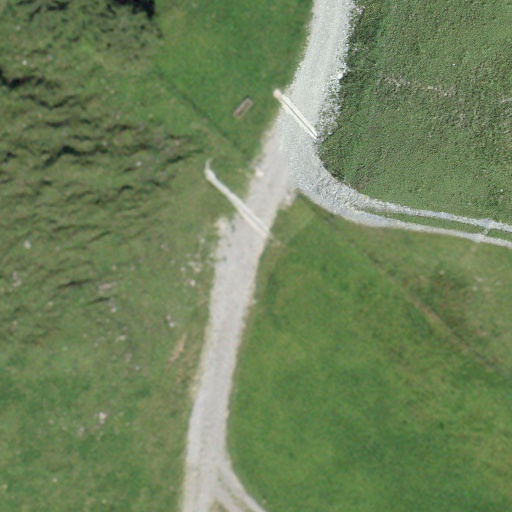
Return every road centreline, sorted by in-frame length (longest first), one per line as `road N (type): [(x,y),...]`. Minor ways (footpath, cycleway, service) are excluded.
road 1 (track): [(190,511),(246,236),(326,59),(333,0)]
road 2 (track): [(277,177),(386,217),(511,248)]
